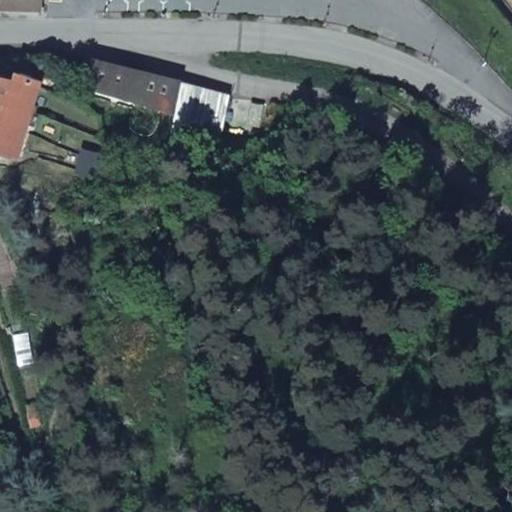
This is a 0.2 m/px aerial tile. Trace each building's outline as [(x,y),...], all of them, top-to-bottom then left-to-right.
[(37,0),(0,0),(0,11),(37,12),(37,0)] [(81,86),(167,112),(174,84),(87,62),(84,74),(81,86)] [(0,157),(15,160),(37,86),(13,79),(10,85),(0,83),(0,157)] [(166,143),(216,155),(226,97),(178,85),(166,143)] [(79,151),(74,173),(113,182),(108,170),(104,156),(79,151)] [(26,468),(0,474),(0,491),(30,485),(26,468)]
